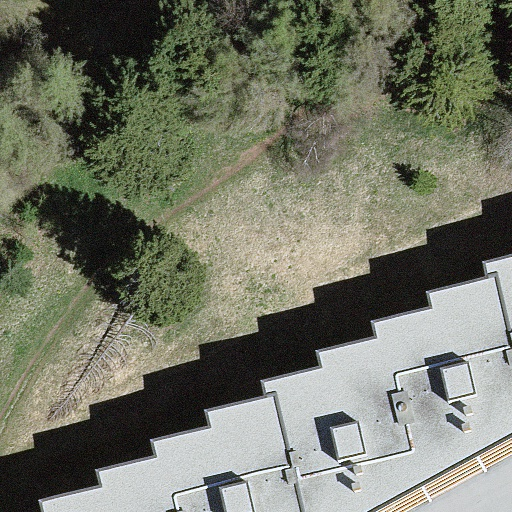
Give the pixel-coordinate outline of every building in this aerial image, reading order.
[(511,277),(498,285),(511,357),(511,277)] [(379,339),(423,510),(511,461),(511,357),(498,285),(379,339)] [(277,398),(301,511),(418,511),(423,510),(379,339),(277,398)] [(158,461),(168,511),(301,511),(277,398),(158,461)] [(168,511),(158,461),(57,511),(168,511)]
